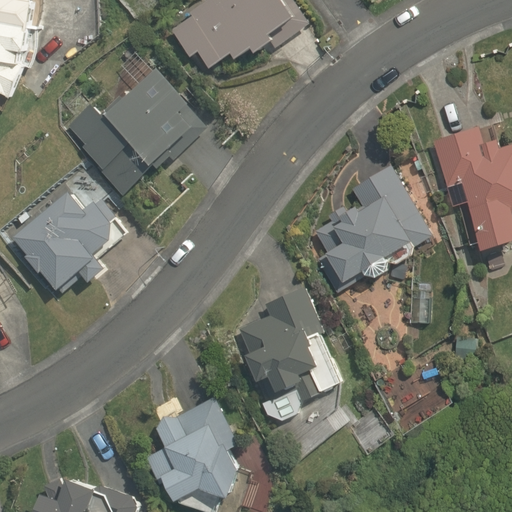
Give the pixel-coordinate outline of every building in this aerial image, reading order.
[(0,0),(0,92),(12,98),(19,83),(27,66),(33,69),(37,60),(40,48),(40,38),(40,29),(42,29),(45,15),(47,3),(46,0),(0,0)] [(209,0),(192,11),(195,16),(174,30),(193,58),(201,52),(212,69),(234,53),(238,59),(254,48),(257,53),(273,42),(278,48),(311,24),(295,0),(209,0)] [(103,172),(127,196),(157,165),(164,172),(211,128),(189,106),(191,104),(158,69),(125,99),(122,96),(105,113),(108,116),(106,118),(93,104),(71,126),(88,144),(85,147),(105,170),(103,172)] [(487,250),(511,241),(511,143),(503,146),(500,138),(486,143),(481,125),(437,140),(452,184),(463,180),(487,250)] [(436,234),(393,163),(356,186),(366,202),(347,214),(343,207),(331,214),(336,221),(318,232),(329,251),(319,257),(342,293),(397,260),(399,263),(419,250),(417,246),(436,234)] [(87,209),(72,190),(17,238),(30,254),(28,257),(42,274),(44,272),(59,291),(61,290),(64,294),(81,280),(77,275),(82,272),(91,282),(108,268),(100,259),(126,238),(125,237),(131,232),(104,200),(99,204),(96,201),(87,209)] [(24,224),(32,217),(28,212),(20,218),(24,224)] [(491,273),(504,269),(500,257),(487,261),(491,273)] [(406,279),(409,266),(396,263),(392,276),(406,279)] [(308,287),(268,303),(273,315),(243,328),(255,354),(251,356),(262,380),(265,379),(266,384),(273,401),(267,403),(272,415),(285,421),(299,414),(304,402),(331,389),(345,381),(323,334),(328,330),(308,287)] [(456,359),(479,361),(482,337),(459,334),(456,359)] [(216,511),(223,493),(231,495),(241,467),(232,447),(241,443),(217,396),(181,415),(167,414),(159,428),(169,444),(148,455),(163,483),(168,480),(178,499),(182,497),(181,501),(215,511),(216,511)] [(138,511),(142,504),(136,493),(105,482),(99,485),(70,476),(66,485),(62,476),(46,485),(51,493),(44,491),(36,511),(138,511)]
